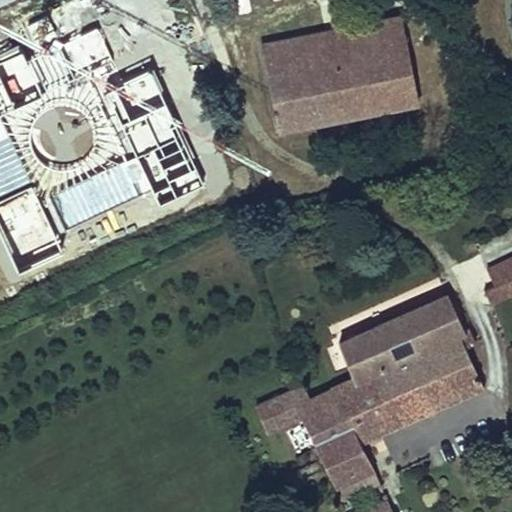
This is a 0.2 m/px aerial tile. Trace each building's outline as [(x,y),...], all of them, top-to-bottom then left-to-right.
[(278,130),(417,101),(406,44),(408,43),(403,17),(360,25),(260,46),(278,130)] [(490,303),(511,293),(511,276),(484,289),(490,303)] [(377,433),(396,425),(374,374),(408,359),(431,409),(483,385),(442,297),(339,342),(353,379),(377,433)] [(408,359),(374,374),(396,425),(431,409),(408,359)] [(353,379),(335,388),(359,440),(377,433),(353,379)] [(309,400),(301,385),(256,406),(268,432),(301,416),(322,459),(323,459),(340,497),(379,481),(359,440),(335,388),(309,400)] [(392,511),(388,500),(361,511),(392,511)]
